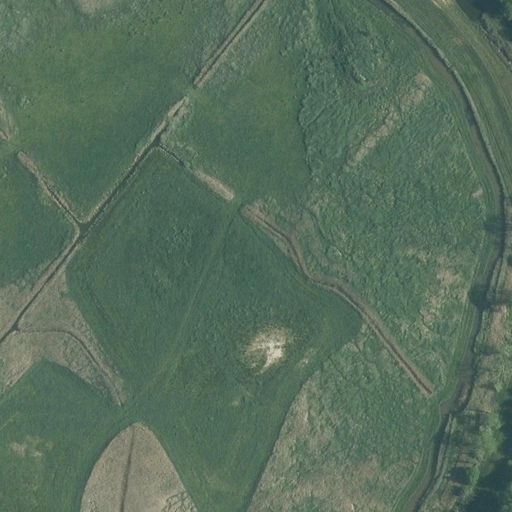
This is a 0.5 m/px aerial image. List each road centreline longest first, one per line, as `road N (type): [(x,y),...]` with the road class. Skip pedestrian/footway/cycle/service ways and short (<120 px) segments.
road 1 (track): [(468,511),(511,382)]
road 2 (track): [(511,108),(484,56),(438,0)]
